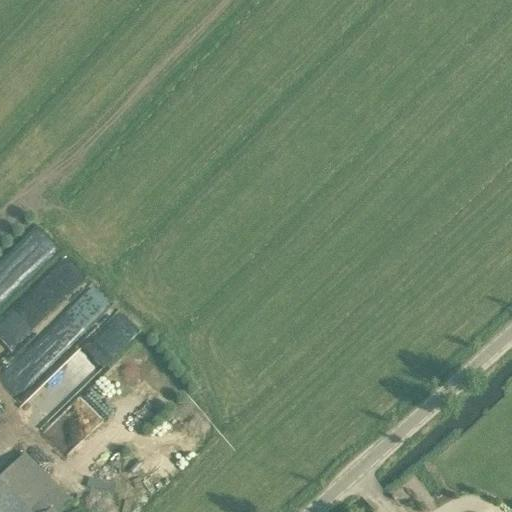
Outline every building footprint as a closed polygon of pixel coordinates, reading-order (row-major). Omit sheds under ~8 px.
[(36,226),(0,262),(0,304),(57,247),(36,226)] [(36,427),(137,334),(64,254),(0,313),(0,361),(27,391),(14,404),(36,427)] [(109,400),(124,383),(112,373),(102,385),(108,390),(104,396),(109,400)] [(189,444),(167,459),(174,469),(196,453),(189,444)] [(0,478),(0,511),(60,511),(70,502),(24,455),(0,478)]
